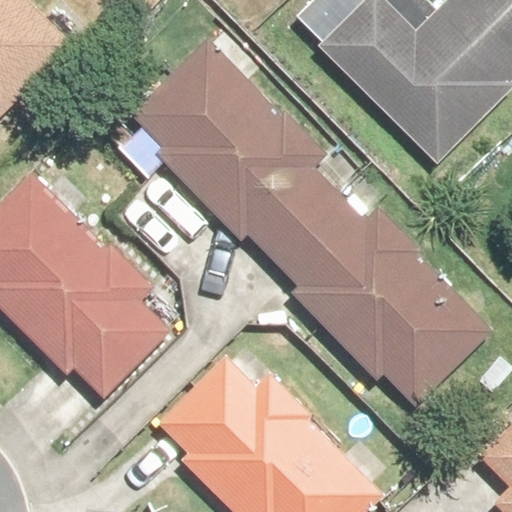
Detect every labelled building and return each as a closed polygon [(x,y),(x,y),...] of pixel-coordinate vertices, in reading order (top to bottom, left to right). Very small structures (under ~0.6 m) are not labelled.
[(0,0),(0,125),(73,47),(22,0),(0,0)] [(511,0),(461,0),(439,23),(414,0),(320,0),(297,25),(441,165),(511,91),(511,0)] [(346,152),(235,35),(141,125),(420,419),(511,331),(511,325),(402,211),(382,230),(326,171),(346,152)] [(0,292),(121,400),(185,329),(153,301),(166,287),(45,180),(0,231),(0,292)] [(197,473),(233,511),(383,511),(408,489),(268,341),(180,424),(212,458),(197,473)] [(511,500),(504,509),(507,511),(511,511),(511,439),(494,458),(511,475),(511,500)]
